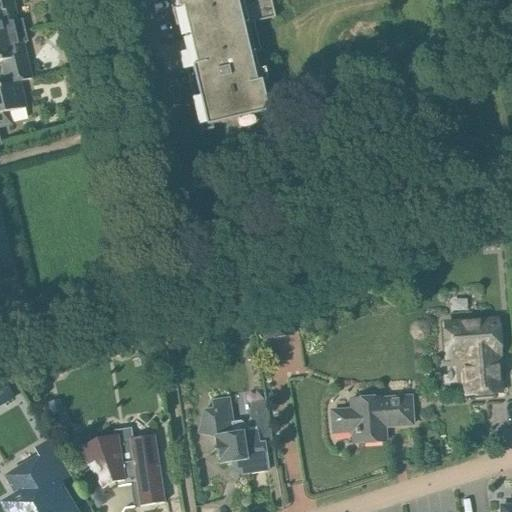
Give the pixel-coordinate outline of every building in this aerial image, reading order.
[(0,0),(0,36),(25,30),(22,19),(18,20),(13,0),(0,0)] [(177,0),(179,8),(178,8),(180,14),(181,14),(183,24),(182,24),(186,39),(191,38),(197,65),(192,67),(200,97),(202,106),(207,105),(211,124),(211,126),(269,113),(268,110),(261,83),(262,83),(262,81),(261,81),(259,72),(255,52),(249,53),(243,26),(264,21),(260,5),(272,3),(271,0),(177,0)] [(4,73),(29,67),(23,43),(28,42),(25,30),(0,36),(0,61),(1,62),(4,73)] [(0,139),(0,127),(12,125),(9,112),(26,108),(20,82),(32,79),(29,67),(4,73),(7,84),(0,85),(0,146),(2,146),(0,139)] [(503,222),(486,223),(488,246),(504,245),(503,222)] [(240,318),(250,316),(247,297),(237,298),(240,318)] [(264,341),(295,336),(290,307),(259,312),(264,341)] [(430,334),(430,328),(426,323),(420,321),(414,323),(410,328),(410,334),(414,339),(420,341),(426,339),(430,334)] [(500,353),(498,322),(443,326),(446,358),(464,356),(468,396),(499,393),(496,354),(500,353)] [(141,366),(146,357),(137,352),(132,361),(141,366)] [(4,381),(0,383),(0,395),(5,403),(13,398),(4,381)] [(391,427),(413,425),(411,397),(383,399),(383,398),(351,400),(352,410),(332,412),(333,434),(356,432),(359,435),(360,444),(386,442),(385,426),(391,425),(391,427)] [(247,474),(268,471),(264,443),(259,444),(257,431),(249,432),(248,428),(241,422),(241,421),(233,422),(229,399),(212,401),(214,409),(204,411),(199,433),(215,437),(220,464),(231,463),(232,467),(240,473),(247,472),(247,474)] [(124,480),(136,478),(140,507),(164,503),(154,436),(133,439),(131,429),(114,431),(115,436),(97,439),(79,450),(102,490),(112,483),(124,482),(124,480)] [(76,511),(60,484),(71,478),(49,441),(33,450),(37,456),(22,466),(24,468),(18,473),(15,480),(15,487),(19,493),(1,503),(5,511),(76,511)]
